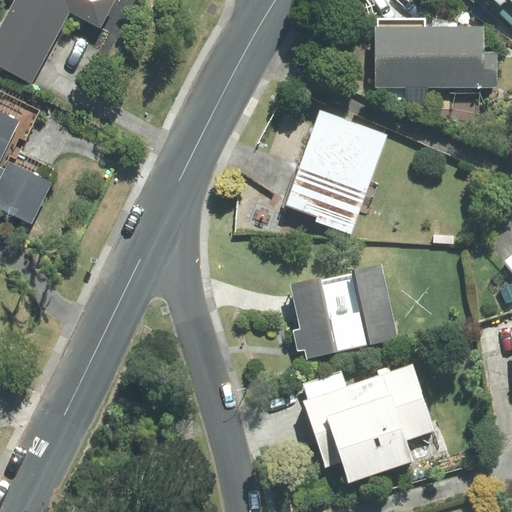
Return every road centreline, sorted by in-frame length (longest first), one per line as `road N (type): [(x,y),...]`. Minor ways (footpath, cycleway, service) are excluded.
road 1 (tertiary): [(16,511),(154,227)]
road 2 (residential): [(154,227),(181,273),(245,511)]
road 3 (tertiary): [(154,227),(273,0)]
